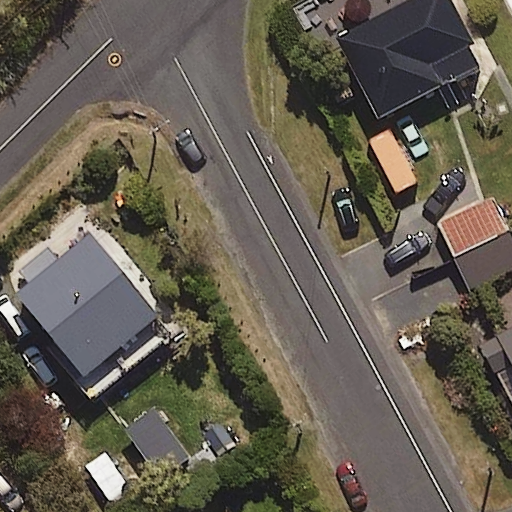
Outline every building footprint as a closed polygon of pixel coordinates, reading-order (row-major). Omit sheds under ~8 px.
[(379,118),(483,66),(450,0),(410,0),(338,36),(379,118)] [(455,256),(510,231),(494,198),(439,223),(455,256)] [(83,378),(160,320),(90,227),(13,285),(83,378)] [(511,402),(511,330),(482,347),(511,402)] [(107,446),(141,422),(125,399),(91,423),(107,446)] [(108,501),(163,465),(149,445),(94,480),(108,501)]
